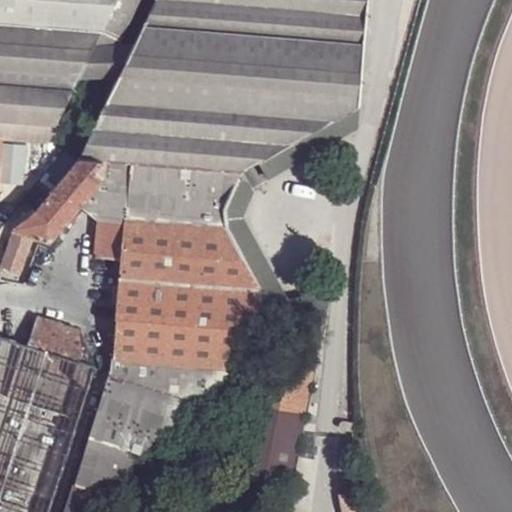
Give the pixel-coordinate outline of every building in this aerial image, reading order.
[(0,0),(0,19),(103,28),(116,0),(0,0)] [(370,0),(154,0),(135,44),(120,75),(82,157),(105,159),(118,160),(241,171),(258,162),(350,110),(370,0)] [(122,37),(139,0),(116,0),(103,28),(96,44),(116,44),(118,38),(122,37)] [(0,82),(74,88),(80,75),(96,44),(103,28),(0,19),(0,82)] [(116,44),(96,44),(80,75),(97,76),(105,75),(115,75),(120,75),(135,44),(125,44),(116,44)] [(0,117),(58,122),(74,88),(0,82),(0,117)] [(264,173),(357,124),(350,110),(258,162),(264,173)] [(49,142),(58,122),(0,117),(0,137),(2,137),(49,142)] [(82,204),(104,178),(96,170),(105,159),(82,157),(81,158),(37,209),(15,228),(34,235),(50,241),(82,204)] [(104,178),(118,160),(105,159),(96,170),(104,178)] [(224,209),(241,171),(118,160),(104,178),(82,204),(99,217),(101,217),(113,209),(126,210),(128,211),(133,211),(132,221),(229,225),(224,209)] [(286,299),(243,218),(252,194),(252,186),(241,171),(224,209),(229,225),(260,283),(273,306),(286,299)] [(99,217),(96,259),(120,261),(126,210),(113,209),(101,217),(99,217)] [(115,357),(243,369),(260,351),(269,327),(260,283),(229,225),(132,221),(133,211),(128,211),(115,357)] [(34,235),(15,228),(2,266),(21,273),(34,235)] [(332,293),(287,301),(291,320),(331,308),(332,293)] [(181,461),(292,485),(331,308),(296,319),(289,357),(249,396),(181,461)] [(78,328),(38,315),(29,344),(84,362),(85,357),(78,328)] [(0,511),(48,511),(95,366),(84,362),(29,344),(0,335),(0,336),(0,511)] [(115,357),(113,373),(200,401),(207,404),(243,369),(115,357)] [(113,373),(111,373),(66,511),(106,511),(138,452),(200,401),(113,373)] [(370,511),(365,488),(338,494),(342,511),(370,511)]
